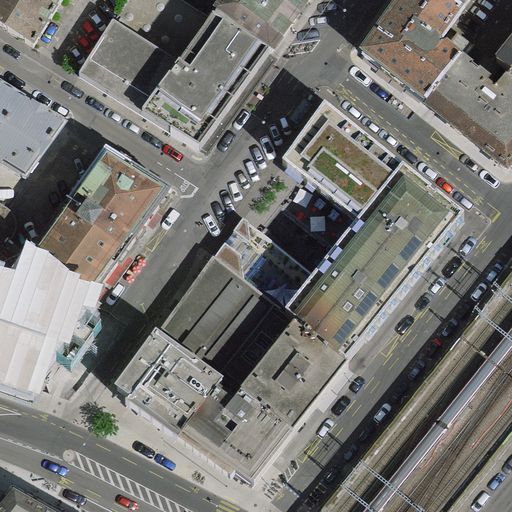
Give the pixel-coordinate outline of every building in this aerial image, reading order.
[(64,0),(0,0),(0,27),(34,49),(64,0)] [(129,0),(117,19),(190,64),(217,22),(181,0),(129,0)] [(231,0),(219,18),(271,56),(311,0),(231,0)] [(451,29),(463,14),(443,0),(404,0),(365,56),(427,105),(462,62),(449,51),(442,51),(440,42),(451,29)] [(443,0),(463,14),(472,0),(443,0)] [(271,56),(217,22),(190,64),(117,19),(80,77),(201,153),(271,56)] [(449,51),(462,62),(474,48),(460,37),(449,51)] [(511,46),(497,65),(511,76),(511,46)] [(476,72),(490,83),(500,70),(486,59),(476,72)] [(468,67),(462,62),(427,105),(434,111),(505,169),(510,168),(511,166),(511,78),(497,96),(486,87),(490,83),(476,72),(468,67)] [(0,86),(0,163),(26,180),(65,127),(0,86)] [(284,167),(358,227),(362,223),(404,171),(326,109),(308,133),(315,139),(308,146),(302,142),(284,167)] [(107,155),(29,261),(35,265),(91,304),(171,194),(107,155)] [(404,171),(362,223),(425,274),(466,220),(404,171)] [(0,257),(9,245),(0,238),(0,220),(6,209),(0,204),(0,257)] [(12,213),(6,209),(0,220),(0,238),(9,245),(13,236),(15,231),(16,220),(12,213)] [(245,221),(236,234),(252,247),(250,225),(245,221)] [(227,246),(217,260),(296,325),(347,367),(358,354),(425,274),(362,223),(358,227),(317,279),(250,225),(252,247),(236,234),(227,246)] [(29,261),(9,245),(0,257),(0,289),(12,294),(35,265),(29,261)] [(296,325),(217,260),(190,297),(164,332),(226,382),(241,394),(296,325)] [(91,304),(35,265),(12,294),(0,289),(0,383),(27,393),(91,304)] [(296,325),(241,394),(294,437),(349,368),(347,367),(296,325)] [(219,391),(226,382),(164,332),(120,391),(132,400),(128,405),(179,443),(184,438),(219,391)] [(235,402),(241,394),(226,382),(219,391),(235,402)] [(235,402),(219,391),(184,438),(253,488),(294,437),(241,394),(235,402)] [(44,511),(39,509),(15,494),(0,511),(44,511)]
